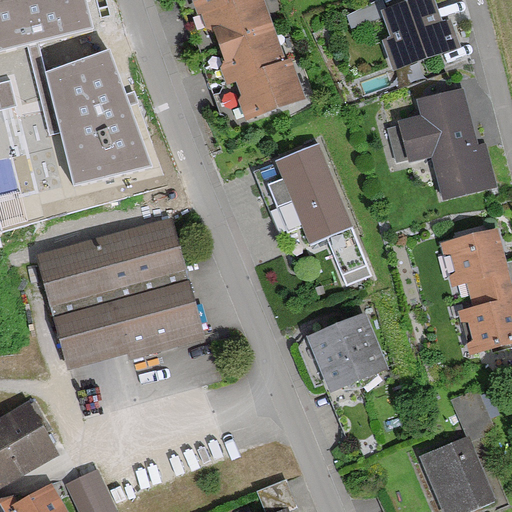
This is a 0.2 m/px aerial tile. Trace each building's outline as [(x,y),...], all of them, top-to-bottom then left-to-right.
[(86,0),(0,0),(0,51),(27,45),(33,44),(39,42),(94,29),(86,0)] [(191,0),(194,6),(198,19),(202,18),(227,9),(226,6),(242,0),(191,0)] [(263,0),(242,0),(226,6),(227,9),(202,18),(205,25),(208,32),(212,30),(219,50),(275,30),(263,0)] [(434,0),(421,0),(382,15),(391,39),(381,43),(393,74),(461,49),(451,21),(444,24),(442,18),(434,0)] [(287,64),(275,30),(219,50),(226,67),(221,69),(223,76),(228,88),(236,85),(259,77),(258,74),(287,64)] [(33,44),(27,45),(50,135),(61,132),(59,125),(46,72),(39,42),(33,44)] [(153,167),(111,49),(46,72),(59,125),(61,132),(74,186),(153,167)] [(292,62),(287,64),(258,74),(259,77),(236,85),(239,92),(242,101),(238,102),(246,124),(307,102),(292,62)] [(10,81),(0,83),(0,110),(2,110),(17,106),(16,100),(13,87),(10,81)] [(463,90),(418,103),(422,117),(398,124),(399,127),(408,162),(410,167),(432,161),(444,204),(497,189),(485,145),(479,147),(475,132),(463,90)] [(408,162),(399,127),(388,130),(398,165),(408,162)] [(319,147),(276,165),(283,183),(293,206),(311,248),(355,229),(319,147)] [(293,206),(283,183),(269,189),(279,212),(293,206)] [(196,312),(171,220),(40,257),(71,365),(131,348),(134,356),(203,337),(196,312)] [(499,231),(441,246),(444,257),(446,256),(451,277),(450,278),(453,290),(467,286),(510,275),(503,245),(499,231)] [(351,285),(377,276),(372,263),(346,272),(351,285)] [(511,300),(511,281),(510,275),(467,286),(473,310),(511,300)] [(511,300),(473,310),(458,314),(461,325),(464,324),(469,346),(467,346),(470,358),(511,347),(511,300)] [(328,332),(307,340),(331,397),(388,374),(365,317),(344,325),(328,332)] [(451,402),(468,439),(470,438),(472,443),(497,432),(478,390),(451,402)] [(0,487),(60,455),(30,401),(0,418),(0,497),(0,487)] [(472,443),(470,438),(468,439),(421,459),(442,511),(476,511),(497,504),(472,443)] [(117,511),(98,469),(66,484),(78,511),(117,511)] [(256,491),(265,511),(276,511),(290,506),(292,510),(299,507),(286,478),(256,491)] [(17,504),(12,507),(14,511),(68,511),(59,495),(52,484),(17,504)] [(13,497),(0,504),(0,511),(14,511),(12,507),(17,504),(13,497)]
